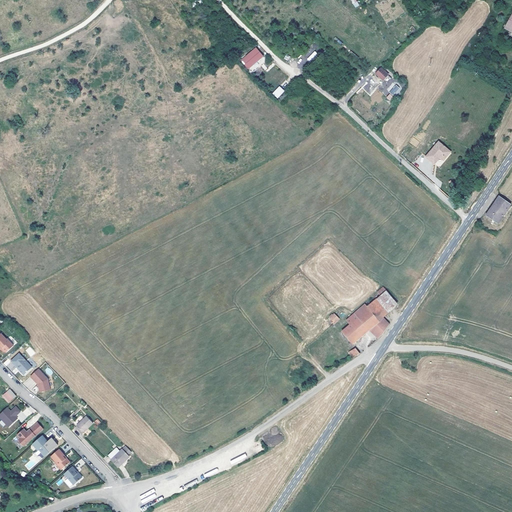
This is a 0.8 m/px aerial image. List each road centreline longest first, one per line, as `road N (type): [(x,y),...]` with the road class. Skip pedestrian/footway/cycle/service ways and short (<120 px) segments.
road 1 (residential): [(118,492),(226,449),(381,353)]
road 2 (secondary): [(511,157),(381,353)]
road 3 (secondary): [(381,353),(274,511)]
road 4 (residential): [(118,492),(0,373)]
road 5 (track): [(383,349),(440,350),(511,369)]
road 6 (track): [(0,59),(84,23),(108,0)]
